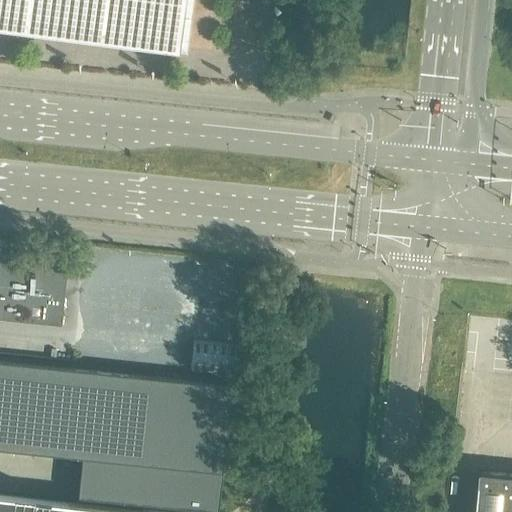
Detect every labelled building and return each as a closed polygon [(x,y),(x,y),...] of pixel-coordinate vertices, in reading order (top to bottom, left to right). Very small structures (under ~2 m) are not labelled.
[(0,0),(0,16),(177,40),(182,0),(0,0)] [(62,315),(67,267),(67,263),(0,256),(0,319),(61,326),(62,315)] [(191,373),(199,373),(236,377),(238,346),(194,342),(191,373)] [(217,511),(218,511),(222,472),(231,386),(0,361),(0,449),(81,458),(76,497),(217,511)] [(511,511),(511,475),(482,472),(478,511),(511,511)] [(0,494),(0,511),(147,511),(143,511),(0,494)]
